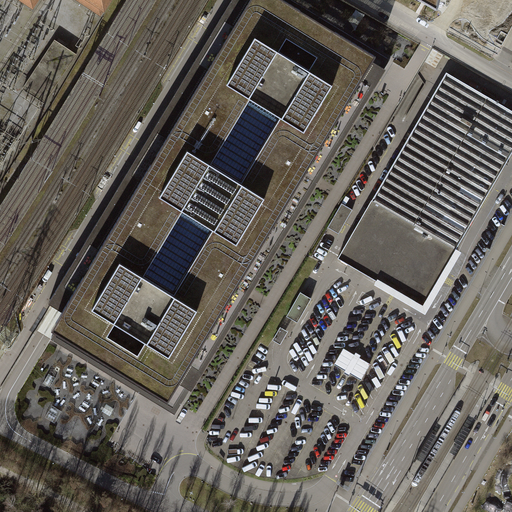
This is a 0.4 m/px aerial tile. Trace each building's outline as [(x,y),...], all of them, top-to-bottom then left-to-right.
[(21,0),(33,7),(37,0),(77,0),(101,15),(110,0),(21,0)] [(193,383),(375,82),(360,73),(372,50),(286,0),(255,0),(65,306),(193,383)] [(487,32),(505,42),(511,28),(511,15),(500,9),(487,32)] [(55,39),(22,88),(44,102),(77,54),(65,46),(67,43),(59,37),(57,41),(55,39)] [(511,110),(446,71),(340,256),(425,306),(511,148),(511,110)] [(330,227),(342,232),(353,207),(342,202),(330,227)] [(302,289),(288,314),(300,320),(313,295),(302,289)] [(275,338),(283,342),(289,328),(282,325),(275,338)] [(344,348),(335,365),(361,380),(371,364),(344,348)]
